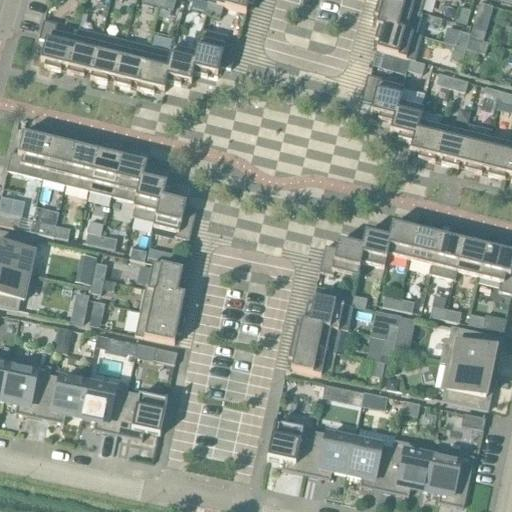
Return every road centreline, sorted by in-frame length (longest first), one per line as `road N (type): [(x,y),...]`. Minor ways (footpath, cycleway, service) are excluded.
road 1 (residential): [(233,508),(284,271),(220,257),(169,495)]
road 2 (residential): [(282,0),(268,48),(338,68),(358,0)]
road 3 (tertiary): [(0,463),(169,495)]
